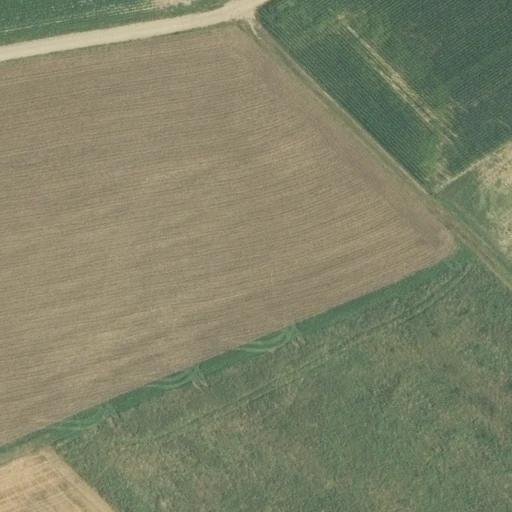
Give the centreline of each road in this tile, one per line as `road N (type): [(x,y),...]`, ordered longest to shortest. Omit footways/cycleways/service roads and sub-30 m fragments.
road 1 (track): [(0,463),(489,263)]
road 2 (track): [(242,0),(262,36),(489,263)]
road 3 (track): [(0,56),(219,17),(258,0)]
